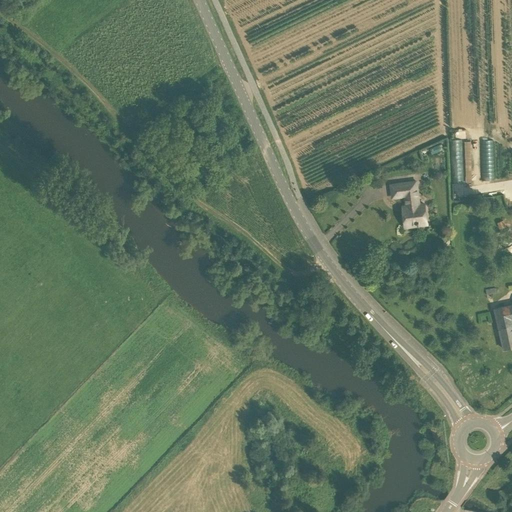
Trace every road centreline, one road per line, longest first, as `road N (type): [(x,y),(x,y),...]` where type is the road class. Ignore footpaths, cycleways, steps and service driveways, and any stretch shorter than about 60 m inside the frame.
road 1 (tertiary): [(413,359),(316,251),(198,0)]
road 2 (track): [(297,274),(187,192),(0,4)]
